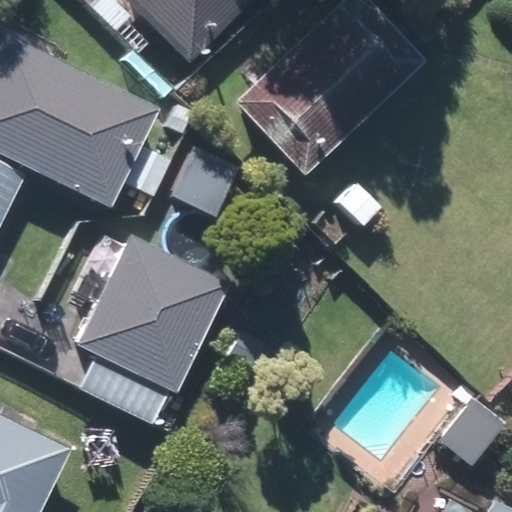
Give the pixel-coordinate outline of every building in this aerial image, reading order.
[(129,0),(190,65),(260,0),(129,0)] [(411,65),(351,0),(328,0),(217,101),(287,178),(411,65)] [(142,112),(0,43),(0,161),(95,208),(142,112)] [(176,146),(154,200),(209,222),(231,168),(176,146)] [(0,198),(9,181),(0,176),(0,198)] [(207,286),(115,240),(61,347),(154,393),(207,286)] [(503,429),(453,383),(438,400),(452,414),(426,443),(460,475),(503,429)] [(0,511),(23,511),(55,451),(0,423),(0,511)] [(506,511),(479,498),(471,511),(506,511)]
